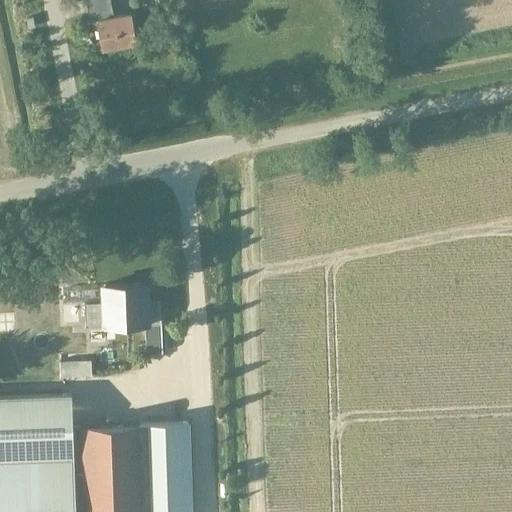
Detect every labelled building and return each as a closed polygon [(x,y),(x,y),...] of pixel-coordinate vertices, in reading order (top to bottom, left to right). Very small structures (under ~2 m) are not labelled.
[(130,13),(113,16),(110,0),(85,0),(90,22),(97,21),(102,49),(136,42),(130,13)] [(28,27),(34,26),(32,16),(26,17),(28,27)] [(146,300),(145,283),(104,285),(104,302),(84,303),(85,327),(161,324),(160,299),(146,300)] [(0,396),(0,460),(74,458),(73,426),(72,394),(0,396)] [(74,458),(0,460),(0,511),(191,511),(189,423),(73,426),(74,458)]
